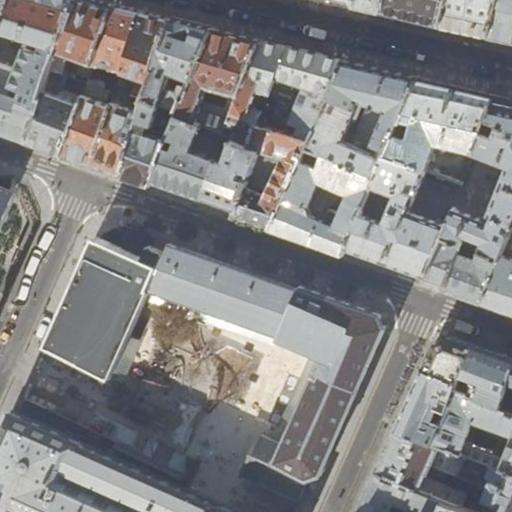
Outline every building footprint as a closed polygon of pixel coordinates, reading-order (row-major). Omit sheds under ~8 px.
[(0,0),(0,133),(3,134),(28,143),(52,69),(75,0),(0,0)] [(92,0),(75,0),(52,69),(76,78),(79,73),(89,76),(113,5),(109,4),(92,0)] [(377,11),(380,12),(382,0),(355,0),(354,5),(354,6),(377,11)] [(382,0),(380,12),(412,19),(441,26),(446,0),(382,0)] [(446,0),(441,26),(466,32),(490,37),(498,0),(446,0)] [(511,42),(511,0),(498,0),(490,37),(511,42)] [(89,76),(87,82),(63,156),(87,164),(119,176),(144,100),(171,18),(138,11),(113,5),(89,76)] [(208,27),(171,18),(144,100),(178,115),(189,88),(168,80),(170,71),(193,79),(214,29),(208,27)] [(238,34),(214,29),(193,79),(189,88),(178,115),(225,135),(228,124),(233,114),(204,101),(209,85),(225,91),(224,96),(238,102),(261,39),(238,34)] [(244,220),(271,230),(308,148),(333,91),(345,59),(267,41),(261,39),(238,102),(233,114),(228,124),(238,128),(234,138),(261,150),(260,152),(284,158),(267,195),(246,187),(237,208),(234,217),(244,220)] [(374,180),(385,155),(417,76),(352,61),(345,59),(333,91),(308,148),(374,180)] [(58,154),(63,156),(87,82),(76,78),(52,69),(28,143),(58,154)] [(488,93),(417,76),(385,155),(427,170),(434,148),(444,151),(445,149),(453,151),(454,147),(474,152),(496,95),(488,93)] [(361,253),(428,277),(443,237),(462,243),(467,245),(500,257),(511,227),(511,98),(505,97),(496,95),(474,152),(510,167),(487,221),(456,209),(456,208),(453,207),(446,225),(409,211),(427,170),(385,155),(374,180),(347,248),(361,253)] [(148,186),(152,178),(168,140),(145,132),(148,123),(153,125),(156,118),(164,121),(162,126),(172,130),(178,115),(144,100),(119,176),(127,178),(148,186)] [(172,130),(168,140),(152,178),(179,188),(205,197),(228,136),(225,135),(178,115),(172,130)] [(210,199),(237,208),(246,187),(260,152),(261,150),(234,138),(228,136),(205,197),(210,199)] [(308,148),(271,230),(308,242),(344,255),(347,248),(374,180),(308,148)] [(0,224),(13,195),(0,189),(0,224)] [(503,312),(511,315),(511,227),(500,257),(481,304),(503,312)] [(281,337),(301,290),(170,243),(166,252),(163,250),(150,245),(145,259),(101,239),(96,237),(47,346),(112,379),(151,289),(281,337)] [(448,292),(481,304),(500,257),(467,245),(466,251),(475,254),(478,257),(478,260),(472,263),(456,257),(462,243),(443,237),(428,277),(446,283),(443,291),(448,292)] [(388,328),(382,313),(303,285),(301,290),(281,337),(280,339),(321,358),(285,440),(244,418),(234,442),(251,451),(276,463),(309,480),(322,475),(360,392),(388,328)] [(422,374),(398,428),(436,443),(444,422),(432,417),(437,404),(449,409),(456,388),(472,344),(450,337),(435,343),(422,374)] [(511,359),(503,356),(472,344),(456,388),(501,406),(505,394),(508,387),(511,374),(511,359)] [(511,374),(508,387),(511,388),(511,396),(505,394),(501,406),(511,409),(511,374)] [(511,409),(501,406),(456,388),(449,409),(444,422),(436,443),(511,474),(511,409)] [(239,511),(18,413),(12,410),(0,438),(0,511),(239,511)] [(396,432),(378,473),(470,509),(473,502),(466,499),(468,494),(426,477),(431,465),(489,488),(484,499),(496,504),(493,511),(511,511),(511,474),(436,443),(398,428),(396,432)] [(298,502),(309,480),(276,463),(251,451),(240,476),(298,502)] [(475,511),(470,509),(378,473),(368,495),(360,511),(475,511)]
